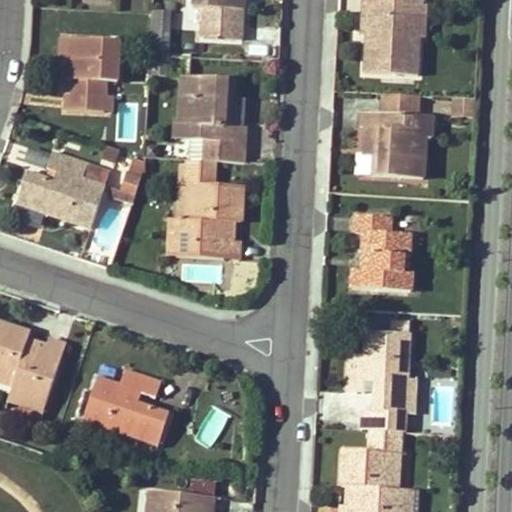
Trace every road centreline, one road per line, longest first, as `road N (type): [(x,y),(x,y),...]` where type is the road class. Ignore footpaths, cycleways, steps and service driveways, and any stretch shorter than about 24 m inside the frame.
road 1 (secondary): [(506,0),(479,511)]
road 2 (residential): [(303,0),(282,337)]
road 3 (residential): [(0,255),(215,328),(282,337)]
road 4 (residential): [(282,337),(273,511)]
